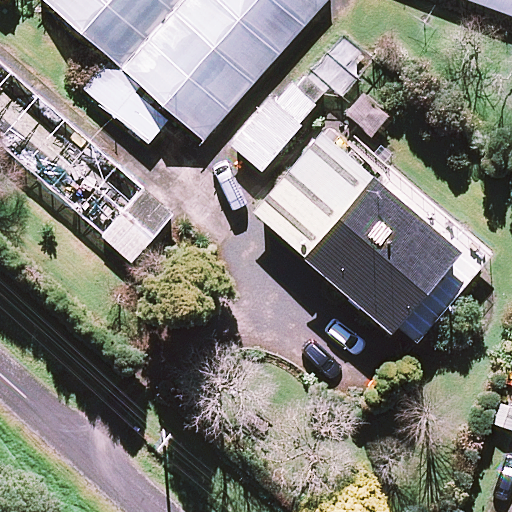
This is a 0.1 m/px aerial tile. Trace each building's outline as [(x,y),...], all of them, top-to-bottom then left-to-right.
[(62,0),(59,4),(140,75),(206,0),(62,0)] [(206,0),(140,75),(221,146),(347,4),(342,0),(206,0)] [(511,0),(463,0),(511,17),(511,0)] [(374,61),(345,37),(315,72),(344,96),(374,61)] [(174,217),(0,61),(0,142),(134,262),(174,217)] [(318,113),(291,87),(236,145),(262,171),(318,113)] [(370,87),(345,117),(371,138),(396,109),(370,87)] [(274,217),(416,341),(484,263),(343,139),(274,217)]
